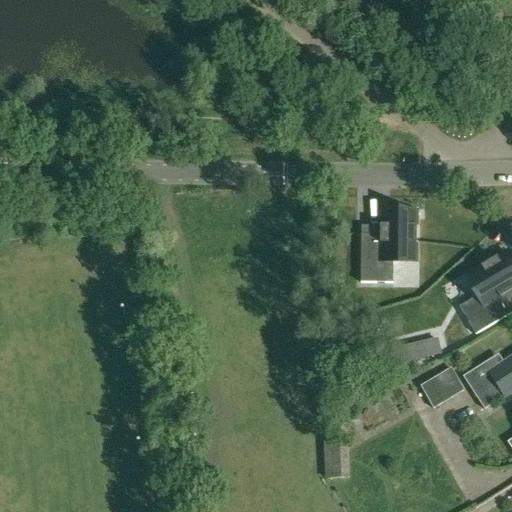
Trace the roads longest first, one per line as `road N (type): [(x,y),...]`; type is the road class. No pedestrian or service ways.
road 1 (tertiary): [(469,174),(0,168)]
road 2 (unclassified): [(469,174),(261,0)]
road 3 (unclassified): [(504,174),(477,47)]
